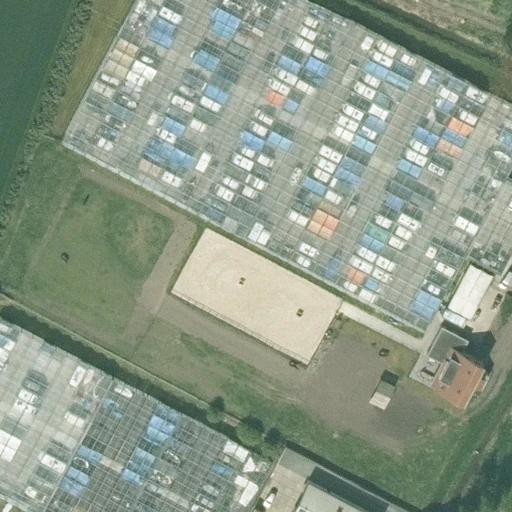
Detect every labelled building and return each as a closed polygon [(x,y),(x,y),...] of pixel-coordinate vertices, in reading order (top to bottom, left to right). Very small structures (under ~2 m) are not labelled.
[(306,0),(132,0),(60,140),(424,330),(465,253),(499,271),(511,246),(511,178),(505,175),(511,162),(511,104),(354,21),(306,0)] [(0,493),(28,508),(25,511),(244,511),(252,497),(272,461),(120,380),(0,317),(0,493)] [(442,361),(430,383),(461,400),(471,381),(479,385),(484,376),(476,371),(482,361),(452,345),(458,333),(441,324),(426,352),(442,361)] [(390,400),(401,373),(385,367),(374,394),(390,400)] [(368,511),(307,479),(290,511),(368,511)]
